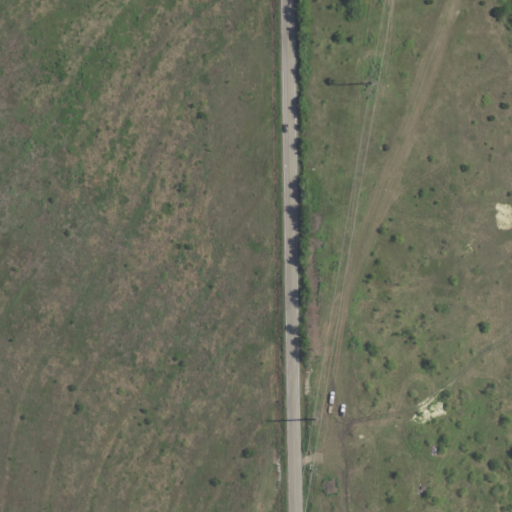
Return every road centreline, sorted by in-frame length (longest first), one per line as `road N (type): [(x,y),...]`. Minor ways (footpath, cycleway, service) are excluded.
road 1 (tertiary): [(287,0),(294,511)]
road 2 (residential): [(511,152),(446,343),(435,408),(448,511)]
